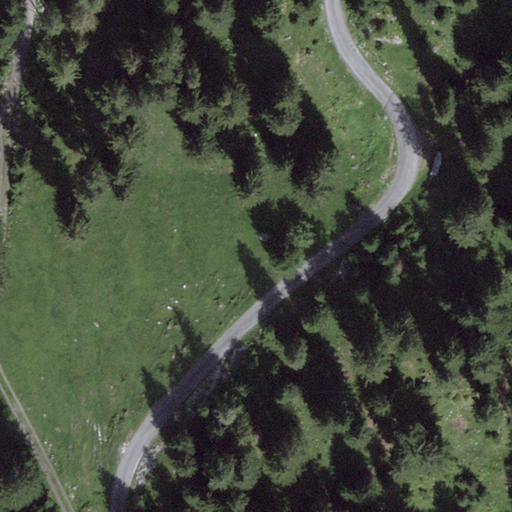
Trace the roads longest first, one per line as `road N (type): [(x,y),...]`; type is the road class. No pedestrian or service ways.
road 1 (track): [(329,0),(353,60),(403,118),(407,171),(395,195),(267,302),(156,415),(124,470),(118,511)]
road 2 (track): [(30,0),(6,119),(0,228)]
road 3 (track): [(0,376),(68,511)]
